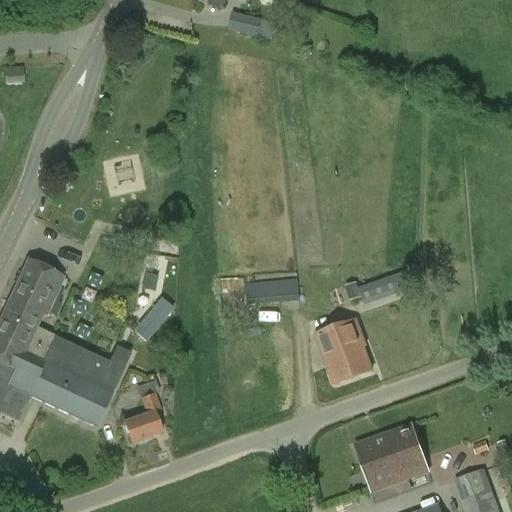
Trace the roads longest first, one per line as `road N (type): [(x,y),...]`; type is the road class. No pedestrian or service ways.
road 1 (residential): [(65,511),(288,430)]
road 2 (residential): [(288,430),(486,360)]
road 3 (tertiary): [(26,196),(81,120),(90,56)]
road 4 (tertiary): [(90,56),(39,131),(26,196)]
